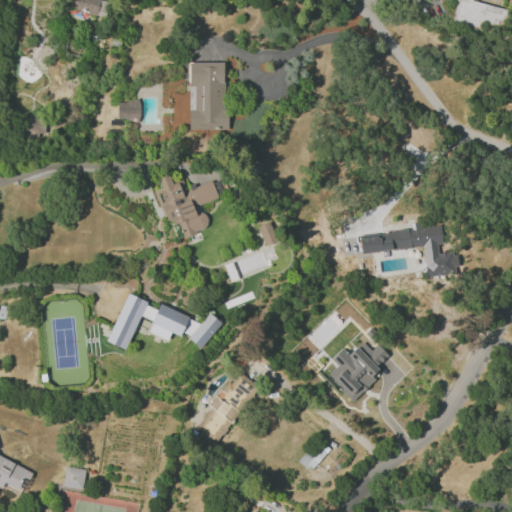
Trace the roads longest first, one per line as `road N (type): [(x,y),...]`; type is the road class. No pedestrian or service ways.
road 1 (residential): [(337,511),(356,486),(440,423),(511,298)]
road 2 (residential): [(511,150),(449,121),(359,0)]
